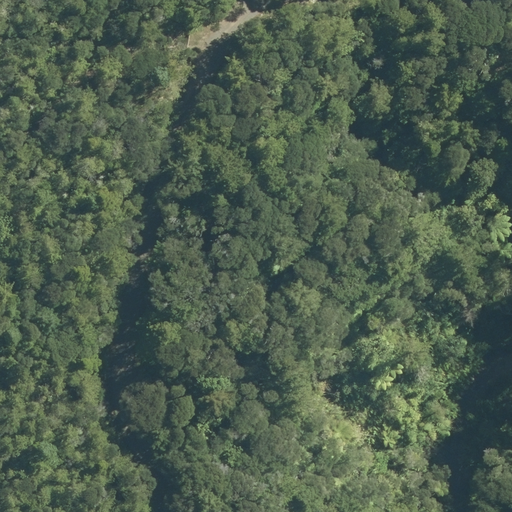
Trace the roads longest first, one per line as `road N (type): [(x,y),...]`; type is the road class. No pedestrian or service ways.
road 1 (track): [(134,511),(109,313),(176,103),(243,0)]
road 2 (track): [(252,0),(511,16)]
